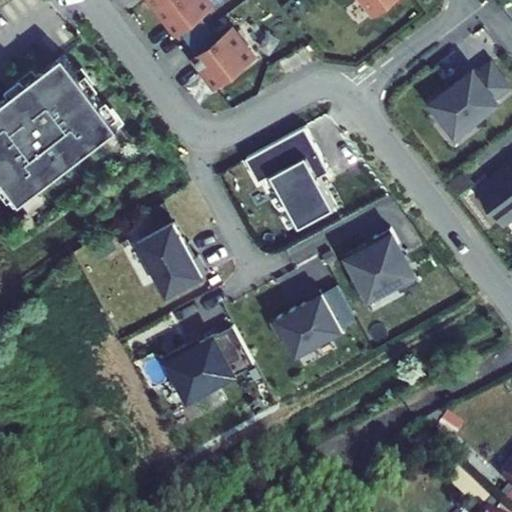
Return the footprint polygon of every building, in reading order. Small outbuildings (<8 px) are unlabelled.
[(187,40),(206,25),(198,14),(212,4),(208,0),(161,0),(154,5),(175,32),(178,29),(187,40)] [(360,0),(370,14),(388,0),(360,0)] [(215,35),(206,25),(187,40),(195,50),(191,53),(215,84),(252,55),(229,25),(215,35)] [(117,122),(62,50),(0,97),(0,170),(20,197),(117,122)] [(495,97),(471,66),(429,97),(454,129),(495,97)] [(242,155),(255,178),(268,171),(296,222),(331,203),(315,173),(326,167),(301,122),(242,155)] [(511,157),(474,187),(502,223),(511,214),(511,157)] [(171,217),(135,236),(164,290),(205,268),(195,250),(191,253),(171,217)] [(357,273),(350,277),(362,299),(395,280),(400,289),(418,279),(389,225),(362,240),(363,242),(345,251),(357,273)] [(306,299),(269,320),(279,339),(286,335),(296,353),(343,327),(320,286),(304,295),(306,299)] [(185,343),(163,355),(187,398),(216,382),(217,385),(236,375),(234,372),(253,362),(232,324),(188,348),(185,343)] [(511,460),(498,475),(511,487),(511,460)]
